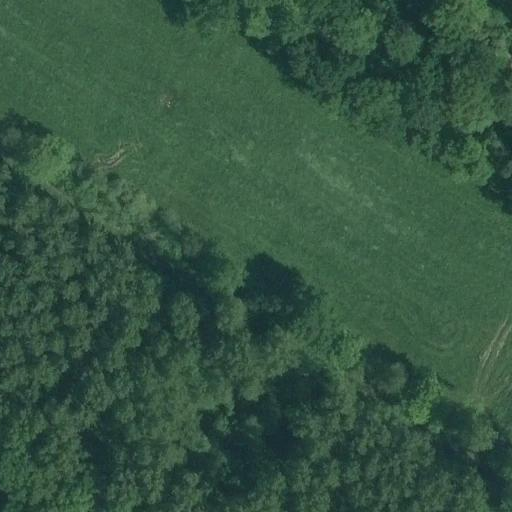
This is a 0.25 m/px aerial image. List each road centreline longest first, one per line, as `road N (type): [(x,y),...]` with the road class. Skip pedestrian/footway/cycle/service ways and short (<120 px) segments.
road 1 (track): [(511,480),(0,154)]
road 2 (track): [(128,511),(0,431)]
